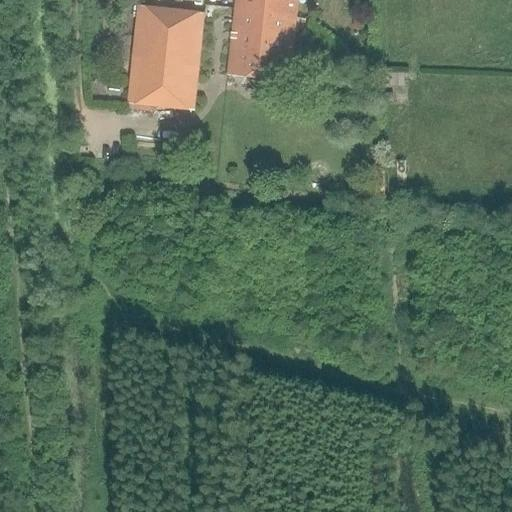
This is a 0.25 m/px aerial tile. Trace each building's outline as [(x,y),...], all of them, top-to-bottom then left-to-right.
[(234,0),(227,75),(290,81),(297,0),(234,0)] [(205,14),(137,7),(127,105),(195,112),(205,14)] [(372,93),(372,81),(349,80),(348,92),(372,93)] [(109,99),(119,99),(120,86),(109,86),(109,99)] [(393,104),(393,94),(384,94),(384,104),(393,104)] [(367,179),(354,180),(353,194),(385,200),(384,169),(367,169),(367,179)]
